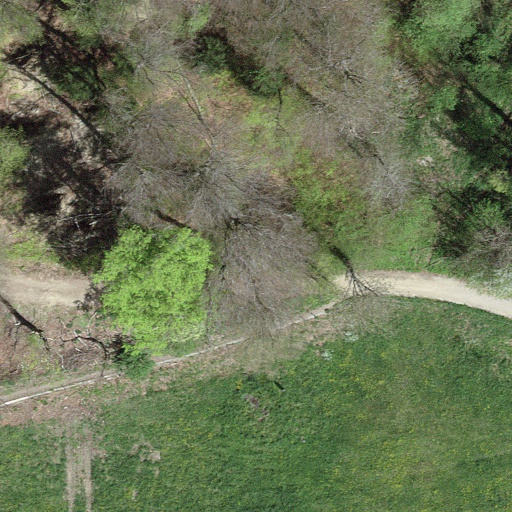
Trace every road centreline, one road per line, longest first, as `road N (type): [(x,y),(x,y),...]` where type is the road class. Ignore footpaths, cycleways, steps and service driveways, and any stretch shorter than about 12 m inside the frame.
road 1 (track): [(0,276),(43,283),(358,282)]
road 2 (track): [(358,282),(511,294)]
